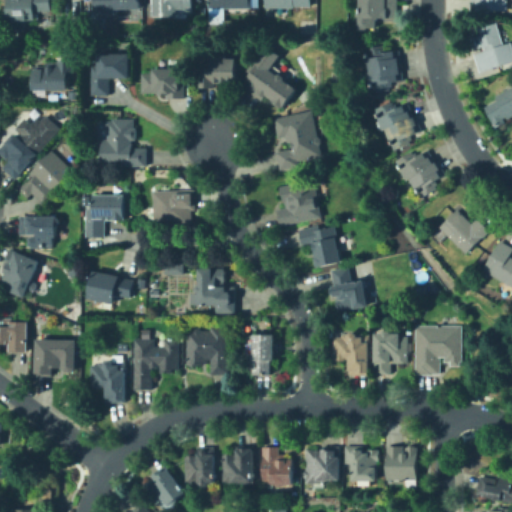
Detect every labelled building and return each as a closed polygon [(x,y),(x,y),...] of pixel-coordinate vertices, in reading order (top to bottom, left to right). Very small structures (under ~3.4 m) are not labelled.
[(50,0),(51,12),(36,12),(36,20),(17,21),(17,31),(7,31),(6,7),(8,7),(7,0),(50,0)] [(140,0),(140,1),(142,1),(142,10),(119,10),(119,13),(95,13),(95,0),(140,0)] [(199,0),(199,10),(174,10),(175,17),(153,17),(153,0),(199,0)] [(252,0),(253,8),(210,9),(209,0),(252,0)] [(312,0),(312,7),(295,7),(295,8),(266,9),(266,0),(312,0)] [(509,0),(509,11),(491,11),(491,13),(472,13),(472,0),(509,0)] [(398,18),(398,3),(360,2),(360,29),(370,29),(370,28),(378,28),(378,17),(398,18)] [(498,22),(505,45),(511,43),(511,62),(481,73),(475,54),(479,53),(478,48),(479,48),(476,37),(481,35),(479,28),(498,22)] [(271,70),(278,75),(282,74),(285,76),(286,80),(299,89),(286,109),(284,108),(282,108),(276,104),(276,102),(267,96),(263,102),(242,87),(251,74),(248,71),(267,45),(282,55),(271,70)] [(402,66),(399,49),(387,51),(387,48),(383,49),(383,46),(365,49),(369,71),(402,66)] [(131,54),(131,79),(110,79),(110,96),(92,96),(92,66),(99,66),(99,54),(131,54)] [(238,59),(238,84),(216,83),(216,88),(201,88),(202,54),(229,55),(229,59),(238,59)] [(75,59),(76,78),(69,78),(69,89),(34,89),(33,65),(47,65),(47,62),(58,62),(59,59),(75,59)] [(402,66),(405,82),(393,84),(393,87),(390,88),(391,91),(372,94),(369,71),(402,66)] [(180,67),(180,80),(186,80),(186,99),(168,99),(167,95),(160,95),(160,93),(143,93),(142,73),(153,73),(153,68),(180,67)] [(511,87),(511,116),(508,119),(507,117),(504,118),(507,123),(496,129),(492,123),(494,122),(486,107),(498,100),(496,96),(511,87)] [(415,118),(409,104),(398,109),(396,104),(393,106),(392,102),(375,109),(383,131),(386,130),(415,118)] [(314,111),(319,136),(322,139),(323,143),(321,145),(324,156),(300,161),(301,166),(282,170),(278,152),(294,148),(292,141),(288,142),(287,137),(279,138),(275,119),(314,111)] [(45,116),(60,129),(16,179),(3,168),(9,161),(0,152),(0,148),(14,133),(19,138),(22,135),(16,129),(25,118),(32,124),(37,117),(41,120),(45,116)] [(417,117),(423,131),(412,135),(413,140),(411,141),(412,144),(394,151),(386,130),(415,118),(417,117)] [(135,119),(135,128),(138,128),(138,140),(133,140),(133,148),(148,148),(148,166),(103,166),(102,140),(109,139),(108,130),(107,128),(107,123),(109,121),(113,121),(114,119),(135,119)] [(74,170),(43,203),(33,194),(28,198),(19,190),(20,188),(17,185),(19,182),(23,186),(28,181),(29,182),(33,176),(30,173),(52,150),(74,170)] [(437,163),(429,150),(419,156),(417,153),(414,154),(412,151),(396,161),(408,181),(410,179),(437,163)] [(304,173),(302,164),(311,162),(313,171),(304,173)] [(439,162),(447,174),(437,181),(439,185),(437,186),(439,189),(422,199),(410,179),(437,163),(439,162)] [(315,179),(323,217),(282,226),(278,209),(287,207),(286,203),(284,204),(280,187),(315,179)] [(193,226),(156,228),(154,192),(197,190),(197,210),(193,211),(193,226)] [(126,195),(126,217),(127,221),(106,221),(106,238),(87,238),(87,209),(94,209),(94,195),(126,195)] [(459,210),(473,224),(479,218),(491,231),(468,254),(441,227),(459,210)] [(58,227),(58,238),(55,238),(55,245),(45,245),(45,248),(30,248),(31,247),(29,247),(29,238),(31,236),(33,236),(33,235),(20,235),(20,216),(58,217),(61,219),(61,224),(58,227)] [(319,225),(320,230),(336,226),(339,239),(341,240),(343,245),(341,248),(343,262),(320,268),(320,266),(318,266),(316,259),(317,257),(314,244),(304,247),(300,230),(319,225)] [(511,256),(511,286),(485,270),(502,241),(511,247),(511,254),(511,256)] [(41,261),(33,281),(37,283),(38,285),(36,290),(33,292),(29,290),(26,298),(0,287),(1,285),(0,285),(3,278),(4,278),(5,276),(7,277),(7,274),(5,273),(6,269),(3,268),(11,249),(41,261)] [(185,264),(185,274),(166,274),(166,264),(185,264)] [(351,267),(353,282),(365,280),(369,306),(340,311),(337,301),(338,301),(338,297),(335,297),(335,294),(333,295),(332,289),(333,289),(333,286),(335,286),(332,270),(351,267)] [(78,275),(72,278),(68,272),(75,268),(78,275)] [(236,287),(237,313),(217,314),(217,305),(200,305),(200,304),(192,304),(192,294),(200,293),(197,291),(197,288),(200,285),(200,269),(227,268),(227,282),(225,282),(225,287),(236,287)] [(136,281),(132,299),(116,295),(115,304),(89,298),(94,270),(120,276),(120,277),(136,281)] [(44,326),(37,324),(37,310),(49,315),(48,323),(44,326)] [(28,322),(28,351),(10,352),(10,344),(0,344),(0,318),(13,318),(13,322),(28,322)] [(463,332),(464,363),(461,363),(462,367),(452,367),(452,363),(445,363),(445,358),(442,358),(442,375),(433,375),(433,376),(416,376),(416,326),(464,326),(463,332)] [(231,327),(231,375),(213,375),(213,359),(209,359),(209,364),(203,364),(203,365),(188,365),(188,331),(195,331),(197,329),(201,329),(203,331),(212,331),(212,327),(231,327)] [(390,330),(393,333),(401,333),(401,336),(409,336),(409,363),(393,363),(393,374),(376,374),(376,333),(382,333),(385,330),(390,330)] [(357,334),(370,334),(371,375),(350,375),(351,360),(335,359),(335,337),(343,337),(343,334),(349,334),(351,332),(355,332),(357,334)] [(276,334),(276,360),(272,360),(272,375),(255,375),(255,334),(276,334)] [(77,339),(77,369),(73,373),(67,373),(62,369),(53,368),(55,377),(37,377),(37,339),(77,339)] [(156,346),(165,346),(165,339),(181,339),(181,369),(173,369),(173,372),(162,372),(162,366),(159,366),(159,368),(154,368),(154,389),(136,389),(136,339),(156,339),(156,346)] [(126,361),(126,403),(108,403),(107,387),(102,387),(102,389),(91,388),(91,365),(98,365),(98,362),(105,362),(107,361),(126,361)] [(341,446),(341,480),(333,480),(333,484),(308,484),(307,479),(305,476),(305,472),(307,470),(307,449),(310,448),(310,450),(323,450),(323,446),(341,446)] [(381,450),(381,461),(378,461),(378,481),(353,481),(353,464),(347,464),(346,446),(364,446),(364,450),(381,450)] [(404,453),(407,453),(407,447),(419,447),(419,480),(388,480),(388,446),(404,446),(404,453)] [(209,482),(209,484),(207,486),(204,486),(201,483),(187,483),(186,457),(188,457),(188,456),(198,455),(198,447),(216,447),(217,482),(209,482)] [(255,447),(256,483),(232,484),(232,483),(225,483),(223,455),(237,454),(237,448),(255,447)] [(281,447),(281,454),(287,454),(288,459),(294,459),(295,484),(273,485),(273,483),(265,483),(264,447),(281,447)] [(187,493),(170,506),(164,498),(158,503),(144,486),(155,478),(153,475),(166,465),(187,493)] [(481,476),(500,480),(501,476),(511,478),(511,503),(476,495),(481,476)] [(132,511),(140,503),(150,511),(132,511)]
